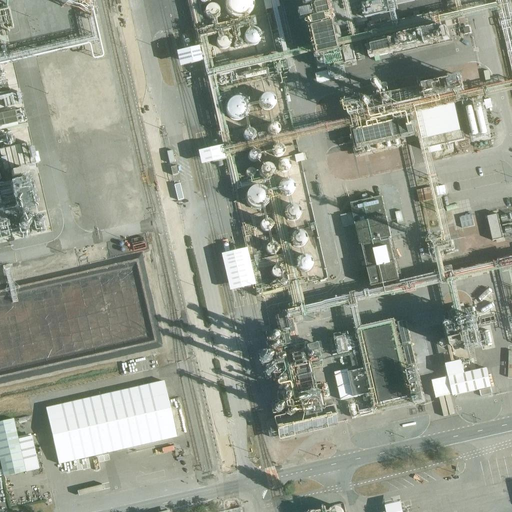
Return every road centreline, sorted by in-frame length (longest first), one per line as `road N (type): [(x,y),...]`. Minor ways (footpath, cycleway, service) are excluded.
road 1 (unknown): [(511,147),(402,170),(416,263)]
road 2 (unknown): [(483,0),(511,127)]
